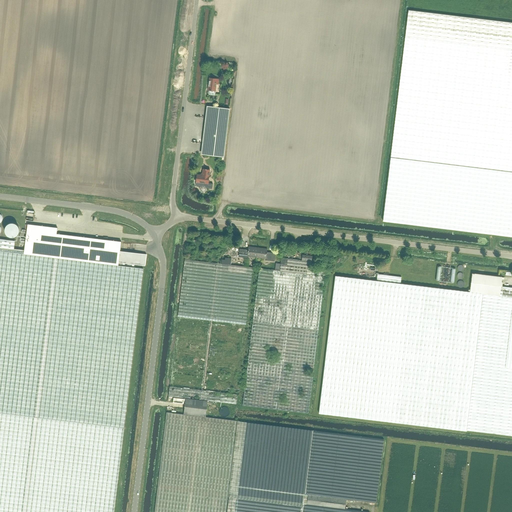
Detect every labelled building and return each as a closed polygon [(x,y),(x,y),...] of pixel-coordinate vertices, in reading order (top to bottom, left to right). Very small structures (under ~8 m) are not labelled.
[(511,22),(409,10),(405,36),(391,157),(383,221),(511,236),(511,22)] [(218,84),(218,79),(210,78),(208,90),(209,90),(208,94),(209,95),(214,95),(215,95),(215,91),(216,84),(218,84)] [(230,109),(209,107),(204,155),(225,157),(230,109)] [(212,189),(213,184),(208,184),(202,175),(197,175),(196,182),(196,185),(197,186),(200,187),(200,189),(202,192),(204,192),(207,190),(207,189),(212,189)] [(24,254),(118,266),(119,263),(130,264),(145,266),(146,254),(132,253),(120,251),(120,250),(121,242),(91,238),(57,234),(57,228),(27,224),(27,230),(26,233),(26,239),(25,245),(24,250),(24,254)] [(0,511),(113,511),(143,269),(118,266),(24,254),(24,250),(14,249),(15,241),(0,239),(0,511)] [(248,258),(248,256),(257,257),(258,248),(248,247),(248,251),(244,251),(244,250),(240,249),(239,257),(248,258)] [(267,253),(267,249),(258,248),(257,257),(265,258),(265,260),(274,261),(275,253),(271,253),(271,254),(267,253)] [(311,268),(312,256),(302,254),(302,260),(281,258),(280,270),(259,268),(250,345),(242,405),(308,413),(326,270),(311,268)] [(253,268),(249,267),(191,260),(191,259),(185,258),(185,260),(184,260),(178,316),(246,325),(253,268)] [(511,287),(501,286),(502,277),(472,273),(470,292),(400,284),(401,277),(399,277),(377,274),(376,281),(361,279),(335,276),(319,413),(391,422),(467,431),(511,435),(511,287)] [(186,398),(207,401),(236,404),(237,394),(169,386),(169,390),(168,396),(186,398)] [(207,401),(186,398),(185,399),(185,404),(184,414),(206,417),(207,401)] [(225,511),(228,495),(236,421),(166,412),(158,487),(154,511),(225,511)] [(369,511),(345,509),(346,499),(376,503),(384,439),(313,430),(237,421),(227,511),(369,511)]
